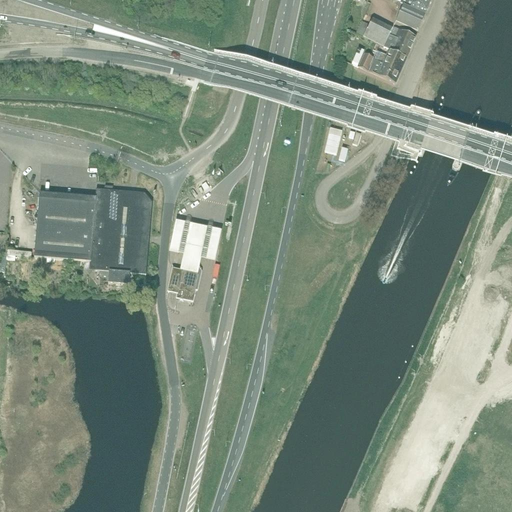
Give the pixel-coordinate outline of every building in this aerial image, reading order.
[(401,0),(399,5),(403,7),(409,10),(425,16),(429,4),(418,0),(401,0)] [(425,16),(409,10),(403,7),(396,23),(418,33),(425,16)] [(391,32),(392,29),(372,20),(368,31),(367,31),(363,39),(384,49),(391,32)] [(391,32),(384,49),(388,51),(386,57),(404,65),(407,59),(416,38),(398,30),(396,29),(392,29),(391,32)] [(386,57),(378,53),(369,73),(395,85),(404,65),(386,57)] [(365,55),(358,69),(368,73),(374,59),(365,55)] [(468,128),(459,149),(453,164),(452,166),(452,167),(453,169),(455,170),(457,170),(458,169),(459,168),(460,167),(475,132),(475,130),(474,128),(473,127),(471,126),(469,127),(468,128)] [(35,250),(34,259),(90,264),(89,272),(99,272),(99,276),(104,284),(108,284),(108,285),(112,285),(129,287),(130,278),(130,276),(130,275),(146,276),(149,244),(148,243),(148,236),(149,236),(152,204),(144,195),(137,194),(136,194),(136,195),(129,194),(112,192),(111,192),(111,193),(106,192),(104,192),(96,191),(95,199),(79,198),(72,198),(72,197),(52,195),(52,196),(44,195),(40,194),(37,226),(37,234),(36,234),(35,243),(36,243),(35,250)] [(5,234),(9,234),(9,245),(14,245),(15,222),(5,221),(5,234)] [(222,232),(176,222),(170,253),(184,256),(180,272),(198,276),(201,260),(215,263),(222,232)] [(184,267),(184,266),(183,266),(182,272),(172,270),(168,293),(177,295),(176,300),(193,303),(195,291),(197,292),(197,291),(201,273),(199,270),(184,267)] [(497,495),(511,500),(511,469),(507,467),(497,495)]
